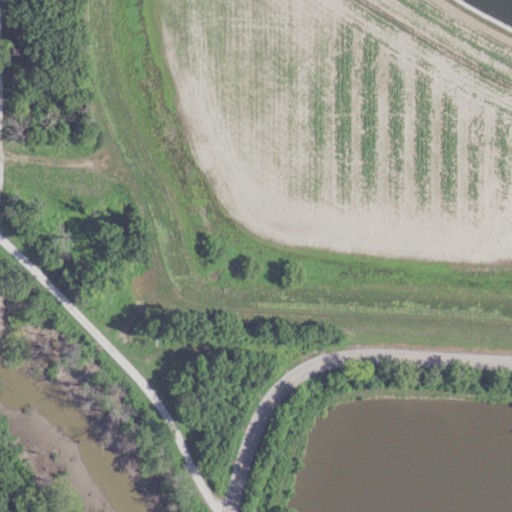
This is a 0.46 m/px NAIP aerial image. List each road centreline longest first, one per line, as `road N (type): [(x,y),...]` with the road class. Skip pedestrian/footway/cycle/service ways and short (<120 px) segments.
road 1 (tertiary): [(353,354),(332,357),(275,393),(238,471),(231,511)]
road 2 (tertiary): [(511,360),(353,354)]
